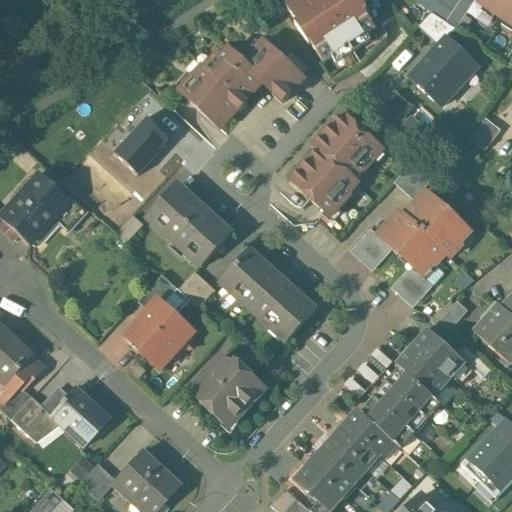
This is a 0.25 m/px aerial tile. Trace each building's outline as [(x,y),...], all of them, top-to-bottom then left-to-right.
[(298,0),(286,8),(296,23),(294,25),(308,46),(310,45),(322,63),(374,29),(364,14),(366,12),(358,0),(298,0)] [(459,0),(445,23),(455,30),(456,31),(475,0),(474,0),(459,0)] [(510,0),(480,0),(478,3),(499,17),(510,0)] [(511,0),(510,0),(499,17),(511,25),(511,0)] [(417,28),(438,47),(446,38),(447,39),(455,30),(445,23),(430,14),(417,28)] [(447,39),(446,38),(438,47),(408,80),(440,109),(478,67),(447,39)] [(205,73),(201,69),(179,93),(217,128),(227,118),(229,119),(236,111),(238,113),(238,112),(238,113),(239,112),(239,111),(245,105),(246,104),(244,102),(261,85),(281,104),(303,81),(289,68),(288,67),(288,68),(262,44),(243,65),(228,52),(221,60),(218,58),(205,73)] [(394,90),(377,109),(405,134),(415,123),(403,113),(411,105),(394,90)] [(381,152),(341,116),(331,127),(330,127),(322,135),(323,136),(312,148),(317,152),(308,162),(307,161),(299,170),(300,171),(289,182),(329,218),(348,198),(348,192),(355,184),(354,182),(381,152)] [(173,143),(145,121),(116,156),(143,179),(173,143)] [(479,122),(468,141),(486,151),(497,132),(479,122)] [(393,185),(412,202),(431,181),(412,164),(393,185)] [(34,178),(0,215),(0,222),(26,246),(51,219),(64,205),(62,203),(34,178)] [(176,187),(146,221),(200,268),(229,234),(207,215),(208,214),(199,206),(198,207),(176,187)] [(467,231),(425,194),(403,217),(399,213),(377,238),(376,238),(391,251),(409,268),(418,276),(419,275),(429,263),(433,267),(444,256),(448,260),(459,247),(455,244),(467,231)] [(64,205),(51,219),(66,233),(83,214),(66,199),(62,203),(64,205)] [(142,228),(130,219),(115,235),(126,245),(142,228)] [(376,238),(377,238),(370,231),(349,253),(350,254),(364,239),(374,247),(360,263),(361,263),(374,248),(384,257),(371,272),(371,273),(391,251),(376,238)] [(374,247),(364,239),(350,254),(360,263),(374,247)] [(374,248),(361,263),(371,272),(384,257),(374,248)] [(274,275),(247,252),(219,285),(283,343),(312,310),(285,286),(286,284),(275,274),(274,275)] [(418,276),(409,268),(390,290),(391,290),(404,275),(414,284),(400,299),(401,300),(415,285),(425,294),(414,305),(415,306),(432,287),(419,275),(418,276)] [(203,283),(193,274),(177,292),(188,300),(203,283)] [(404,275),(391,290),(400,299),(414,284),(404,275)] [(135,304),(145,314),(157,301),(162,306),(176,291),(160,277),(135,304)] [(213,292),(203,283),(188,300),(198,310),(213,292)] [(415,285),(401,300),(414,305),(425,294),(415,285)] [(511,298),(510,300),(507,297),(497,307),(511,320),(511,298)] [(162,306),(157,301),(145,314),(122,339),(155,370),(176,348),(192,348),(192,334),(162,306)] [(466,311),(455,302),(437,324),(448,333),(466,311)] [(511,320),(497,307),(494,304),(484,315),(488,318),(473,334),(511,368),(511,320)] [(465,366),(426,330),(407,351),(447,386),(465,366)] [(4,340),(0,336),(0,402),(13,389),(16,392),(36,370),(4,340)] [(447,386),(407,351),(394,365),(434,401),(447,386)] [(228,368),(218,359),(189,392),(199,401),(194,406),(217,427),(225,418),(231,423),(255,396),(250,391),(256,384),(232,363),(228,368)] [(440,406),(398,369),(384,384),(427,421),(440,406)] [(427,421),(384,384),(371,399),(413,436),(427,421)] [(13,389),(0,402),(0,417),(6,423),(26,401),(16,392),(13,389)] [(72,391),(47,419),(48,421),(79,449),(105,421),(72,391)] [(413,436),(371,399),(358,413),(393,444),(400,451),(413,436)] [(26,401),(6,423),(18,433),(38,411),(26,401)] [(393,444),(358,413),(354,410),(341,425),(380,459),(393,444)] [(38,411),(18,433),(28,443),(48,421),(47,419),(38,411)] [(511,428),(506,422),(462,468),(496,501),(511,484),(511,428)] [(380,459),(341,425),(329,439),(367,473),(380,459)] [(367,473),(329,439),(316,453),(355,487),(367,473)] [(355,487),(316,453),(304,467),(343,501),(355,487)] [(112,484),(108,488),(109,489),(133,511),(160,511),(178,493),(138,457),(112,484)] [(333,511),(343,501),(304,467),(292,481),(310,497),(308,499),(315,505),(316,504),(325,511),(333,511)] [(108,488),(112,484),(95,468),(77,487),(95,504),(109,489),(108,488)] [(29,511),(53,511),(62,503),(49,491),(29,511)] [(288,511),(297,502),(285,491),(270,507),(275,511),(288,511)] [(437,511),(421,496),(405,511),(437,511)] [(304,511),(306,510),(297,502),(288,511),(304,511)]
